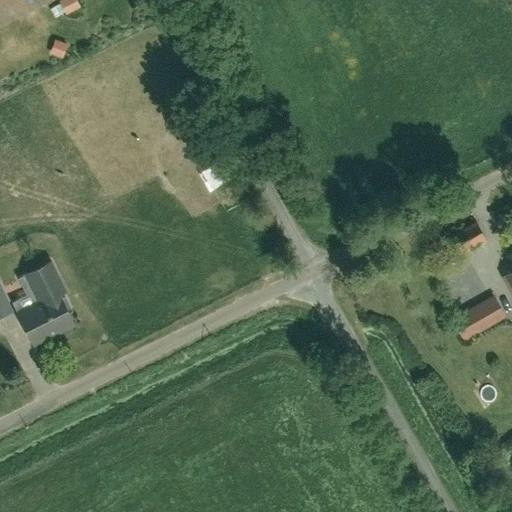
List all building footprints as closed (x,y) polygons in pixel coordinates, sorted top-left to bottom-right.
[(69,13),(86,5),(83,0),(62,0),(69,13)] [(69,43),(55,37),(49,52),(63,58),(69,43)] [(196,154),(209,190),(231,182),(218,146),(196,154)] [(456,232),(463,252),(493,241),(486,222),(456,232)] [(14,305),(30,341),(72,323),(43,257),(24,266),(37,295),(14,305)] [(0,281),(0,313),(12,309),(0,281)] [(501,318),(492,296),(456,311),(465,333),(501,318)]
